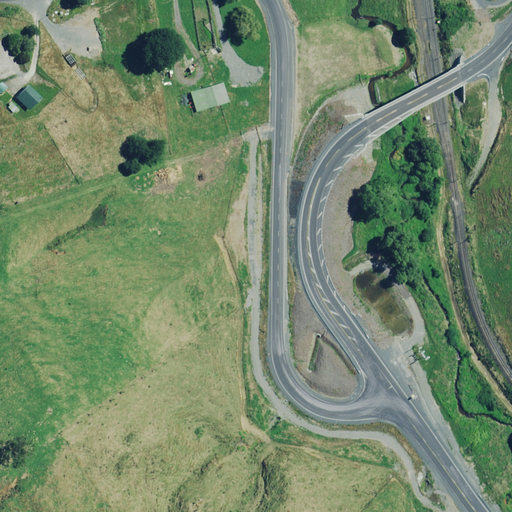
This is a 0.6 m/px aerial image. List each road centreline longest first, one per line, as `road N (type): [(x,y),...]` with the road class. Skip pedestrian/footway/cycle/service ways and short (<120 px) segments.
road 1 (track): [(474,508),(453,511),(422,499),(395,442),(307,427),(265,388),(254,361),(252,146),(258,134),(281,129)]
road 2 (tertiary): [(391,396),(337,410),(292,386),(281,363),(283,65),(270,0)]
road 3 (primary): [(391,396),(318,286),(309,257),(310,205),(324,168),(367,127)]
road 4 (primary): [(511,31),(478,65),(367,127)]
road 5 (track): [(368,360),(410,338),(416,308),(390,268),(354,274)]
road 6 (primary): [(477,511),(391,396)]
road 7 (track): [(471,185),(494,120),(492,53)]
